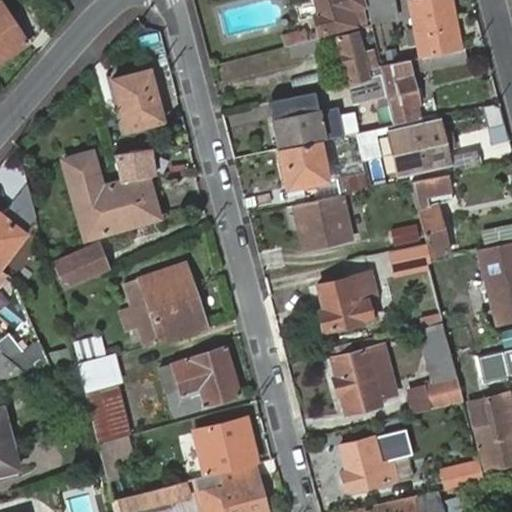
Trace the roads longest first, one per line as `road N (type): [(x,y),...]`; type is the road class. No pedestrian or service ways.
road 1 (residential): [(307,511),(173,0)]
road 2 (tertiary): [(0,128),(113,0)]
